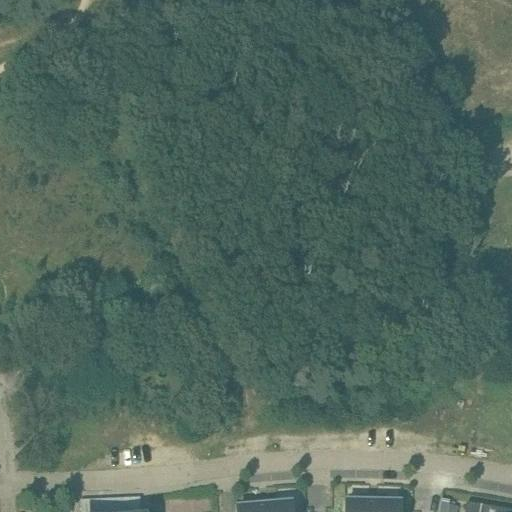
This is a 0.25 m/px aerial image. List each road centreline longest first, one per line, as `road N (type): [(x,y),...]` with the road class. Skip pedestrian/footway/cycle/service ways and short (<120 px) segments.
road 1 (residential): [(4,483),(355,456),(511,477)]
road 2 (track): [(275,458),(71,33)]
